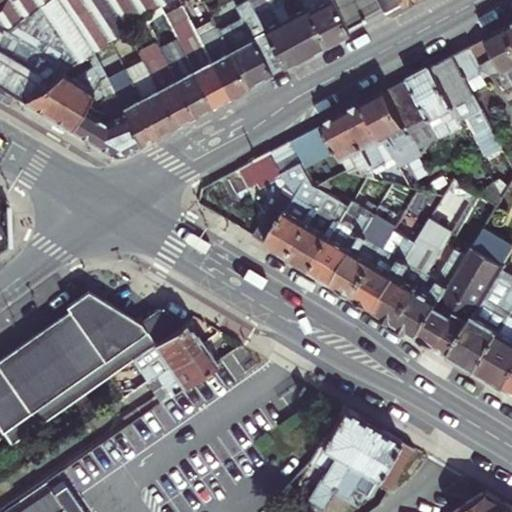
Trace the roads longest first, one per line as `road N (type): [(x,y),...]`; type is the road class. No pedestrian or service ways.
road 1 (residential): [(122,198),(170,164),(479,0)]
road 2 (primary): [(99,216),(353,368),(434,400)]
road 3 (primary): [(434,400),(322,317),(122,198)]
road 4 (primary): [(122,198),(0,127)]
road 5 (tertiary): [(0,292),(99,216)]
